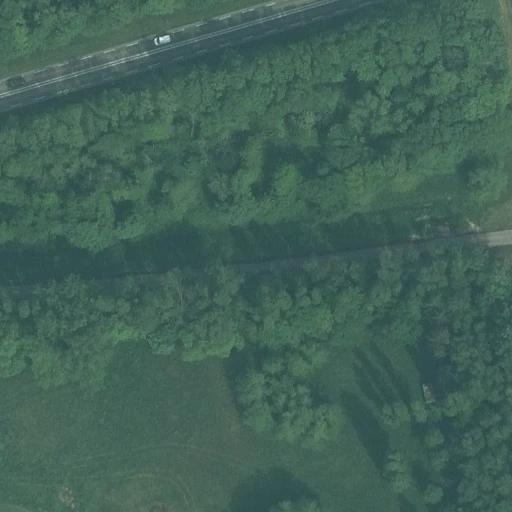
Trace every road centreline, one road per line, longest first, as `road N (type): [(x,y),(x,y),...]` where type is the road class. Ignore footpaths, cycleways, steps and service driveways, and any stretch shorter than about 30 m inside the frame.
road 1 (unclassified): [(0,295),(511,238)]
road 2 (primary): [(0,97),(336,0)]
